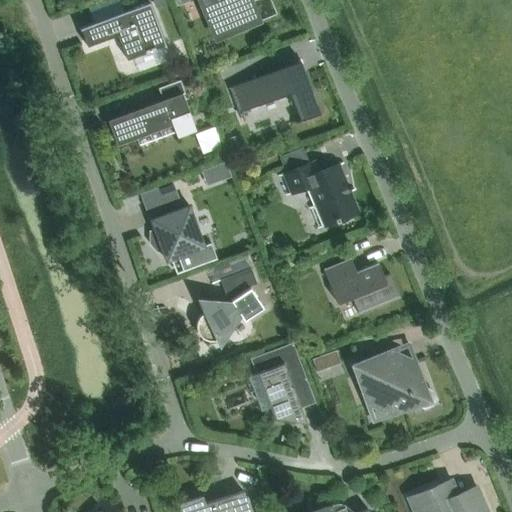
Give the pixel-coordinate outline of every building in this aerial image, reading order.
[(200,0),(214,34),(256,17),(248,0),(200,0)] [(80,29),(87,46),(117,35),(126,59),(165,45),(149,2),(79,28),(80,29)] [(319,114),(300,61),(229,88),(238,113),(290,94),(300,121),(319,114)] [(163,99),(107,120),(116,144),(173,123),(177,136),(196,129),(183,92),(179,81),(159,88),(163,99)] [(204,150),(225,147),(221,124),(201,128),(204,150)] [(225,162),(216,166),(221,181),(231,177),(225,162)] [(357,209),(349,192),(354,190),(343,162),(314,174),(309,163),(277,176),(286,196),(309,186),(317,204),(308,208),(317,229),(339,220),(338,217),(357,209)] [(150,232),(150,243),(157,251),(161,250),(166,261),(179,256),(183,269),(215,258),(211,245),(204,247),(188,205),(181,208),(177,197),(152,206),(160,229),(150,232)] [(383,276),(377,263),(356,271),(351,258),(323,270),(337,304),(351,298),(358,315),(399,298),(389,274),(383,276)] [(254,283),(249,270),(219,281),(223,294),(254,283)] [(215,340),(217,340),(219,344),(239,315),(244,321),(263,308),(250,288),(230,301),(232,304),(199,300),(204,312),(203,313),(201,315),(199,316),(198,318),(197,320),(196,322),(196,324),(196,326),(196,328),(196,330),(197,332),(198,334),(200,336),(201,337),(203,339),(205,340),(207,340),(209,341),(211,341),(213,341),(215,340)] [(292,411),(300,408),(292,385),(307,379),(295,343),(250,357),(256,372),(272,417),(273,418),(296,421),(292,411)] [(401,368),(395,365),(396,363),(392,350),(352,365),(373,421),(417,405),(424,408),(431,405),(434,399),(432,392),(425,389),(415,361),(403,365),(401,368)] [(323,355),(312,359),(316,372),(328,368),(323,355)] [(452,481),(408,500),(413,511),(487,511),(477,488),(458,496),(452,481)] [(249,511),(242,491),(204,504),(202,496),(177,504),(179,511),(249,511)]
